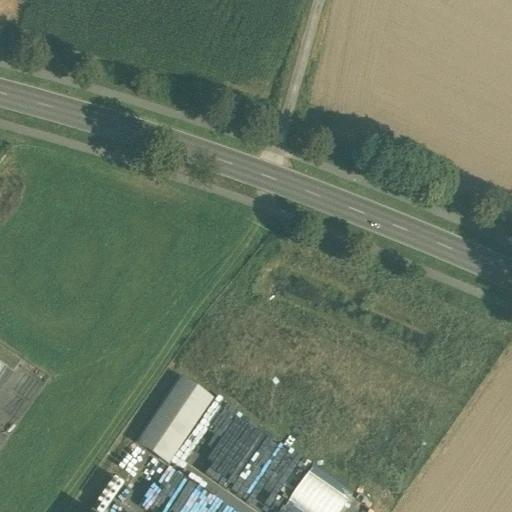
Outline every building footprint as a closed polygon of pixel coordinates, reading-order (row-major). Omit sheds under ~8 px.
[(0,356),(0,378),(10,363),(0,356)] [(169,396),(188,411),(199,398),(180,383),(169,396)] [(135,511),(157,511),(196,456),(164,434),(118,500),(135,511)] [(282,504),(292,511),(337,511),(351,495),(312,466),(282,504)] [(161,511),(181,511),(186,505),(197,511),(209,495),(184,478),(161,511)]
